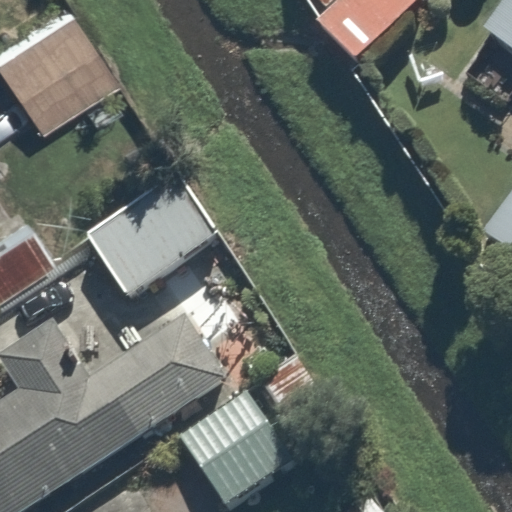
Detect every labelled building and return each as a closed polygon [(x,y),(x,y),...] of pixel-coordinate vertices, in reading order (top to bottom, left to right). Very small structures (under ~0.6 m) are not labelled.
[(325,0),(339,13),(325,28),(364,65),(421,5),(415,0),(325,0)] [(511,0),(509,0),(487,29),(511,48),(511,0)] [(78,2),(0,51),(0,70),(39,133),(126,78),(78,2)] [(190,177),(93,239),(134,303),(231,241),(190,177)] [(511,193),(483,233),(511,254),(511,193)] [(31,199),(0,216),(0,297),(66,260),(31,199)] [(24,391),(0,406),(0,511),(56,511),(240,389),(178,297),(94,353),(68,314),(2,358),(24,391)] [(312,350),(264,376),(295,435),(344,410),(312,350)] [(263,400),(190,447),(231,511),(237,511),(307,467),(263,400)]
